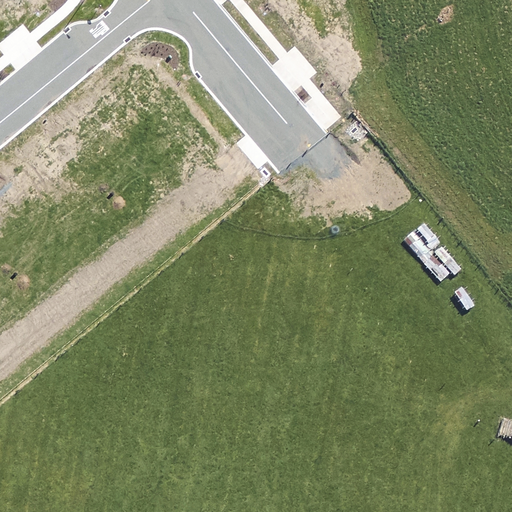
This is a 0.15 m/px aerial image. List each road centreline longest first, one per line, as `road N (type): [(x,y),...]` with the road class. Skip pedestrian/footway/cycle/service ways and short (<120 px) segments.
road 1 (residential): [(0,127),(136,0)]
road 2 (residential): [(298,140),(178,0)]
